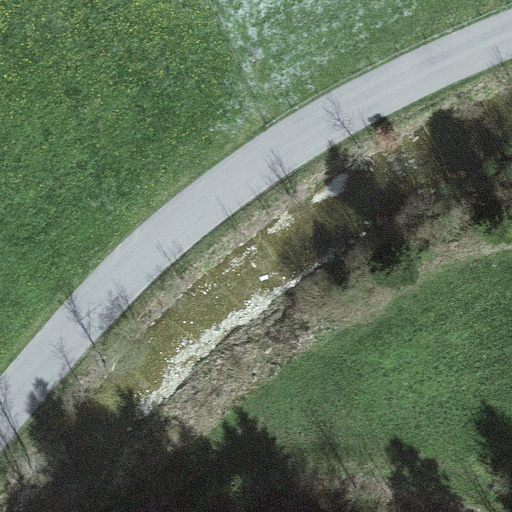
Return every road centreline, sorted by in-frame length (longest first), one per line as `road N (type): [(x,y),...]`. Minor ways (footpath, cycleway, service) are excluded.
road 1 (unclassified): [(0,414),(124,276),(214,196),(353,108),(511,36)]
road 2 (track): [(396,511),(355,502),(246,500),(158,511)]
